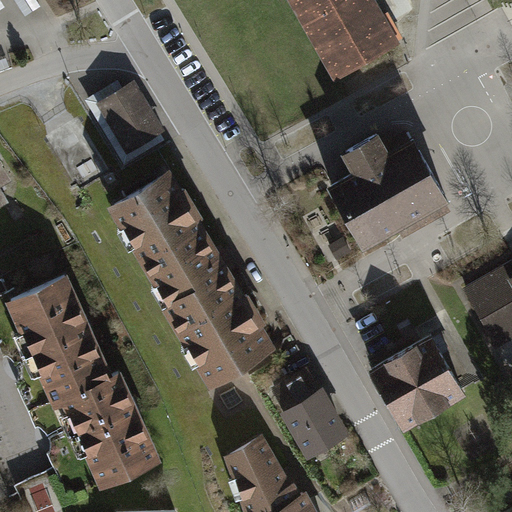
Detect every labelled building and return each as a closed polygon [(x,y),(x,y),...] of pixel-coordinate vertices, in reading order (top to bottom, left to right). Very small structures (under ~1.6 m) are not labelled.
[(39,5),(35,0),(16,0),(26,13),(39,5)] [(370,0),(294,0),(337,74),(401,38),(386,12),(380,16),(370,0)] [(133,84),(102,102),(128,146),(159,127),(133,84)] [(357,170),(332,184),(364,241),(445,195),(413,138),(388,153),(377,133),(346,150),(357,170)] [(168,172),(115,203),(126,221),(131,219),(142,237),(137,240),(160,279),(165,276),(176,294),(167,300),(190,339),(196,335),(207,354),(201,357),(212,375),(269,342),(258,323),(263,320),(247,292),(241,295),(195,218),(201,214),(184,186),(178,190),(168,172)] [(350,250),(343,237),(329,244),(337,257),(350,250)] [(511,259),(466,286),(498,342),(511,334),(511,259)] [(66,396),(110,374),(91,333),(94,332),(86,316),(84,317),(65,274),(12,298),(57,399),(66,396)] [(431,334),(373,367),(404,422),(463,389),(431,334)] [(309,369),(275,388),(310,448),(343,429),(309,369)] [(118,370),(110,374),(66,396),(103,480),(156,455),(137,413),(140,411),(133,395),(130,397),(118,370)] [(260,436),(230,453),(238,474),(242,472),(249,492),(245,493),(252,511),(314,511),(302,492),(299,493),(292,481),(287,483),(260,436)]
